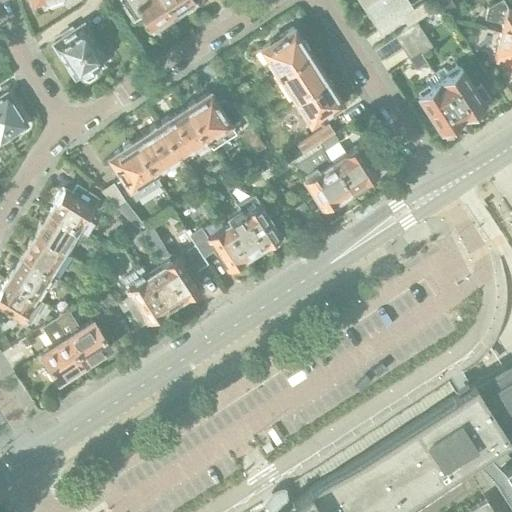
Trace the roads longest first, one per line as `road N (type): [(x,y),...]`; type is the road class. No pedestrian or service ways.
road 1 (residential): [(26,460),(442,191)]
road 2 (residential): [(68,126),(268,0)]
road 3 (residential): [(316,0),(442,191)]
road 4 (residential): [(68,126),(43,101),(0,12)]
